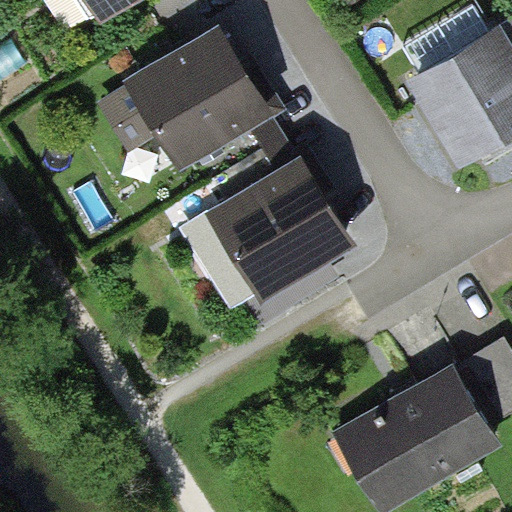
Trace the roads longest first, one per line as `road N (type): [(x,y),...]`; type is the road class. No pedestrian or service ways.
road 1 (track): [(190,511),(0,208)]
road 2 (residential): [(442,252),(281,0)]
road 3 (track): [(349,297),(134,422)]
